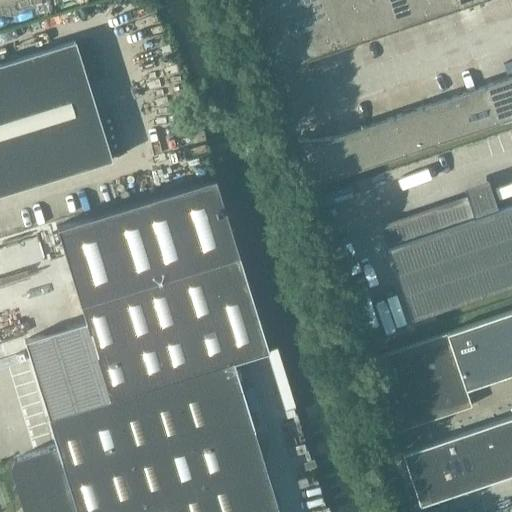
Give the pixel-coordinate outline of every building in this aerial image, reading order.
[(249,0),(274,75),(277,79),(312,57),(482,0),(249,0)] [(0,194),(112,160),(76,41),(0,64),(0,194)] [(511,76),(338,135),(333,136),(298,139),(298,144),(312,185),(511,117),(511,76)] [(511,285),(511,205),(387,248),(412,320),(511,285)] [(14,286),(20,304),(36,298),(31,281),(14,286)] [(511,373),(511,310),(370,359),(394,432),(471,406),(465,389),(511,373)] [(279,511),(232,361),(48,418),(57,446),(14,460),(10,467),(15,482),(12,488),(17,491),(23,511),(279,511)] [(419,505),(511,473),(511,416),(402,454),(419,505)]
